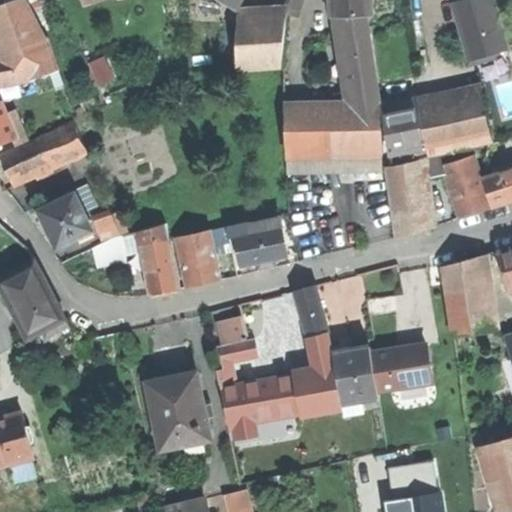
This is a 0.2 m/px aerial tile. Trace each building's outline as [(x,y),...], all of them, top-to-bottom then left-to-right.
[(0,27),(10,53),(18,52),(25,50),(50,38),(30,0),(11,0),(0,4),(0,27)] [(290,0),(289,13),(304,15),(305,0),(290,0)] [(334,0),(335,15),(343,14),(369,14),(373,13),(372,0),(334,0)] [(470,46),(474,58),(482,56),(497,51),(510,47),(495,0),(458,0),(456,1),(470,46)] [(276,3),(274,13),(289,13),(289,6),(276,3)] [(274,13),(240,14),(240,19),(239,51),(239,69),(284,66),(284,52),(289,13),(274,13)] [(381,101),(369,14),(343,14),(358,102),(381,101)] [(216,51),(239,51),(240,19),(216,19),(216,51)] [(60,67),(50,38),(25,50),(33,74),(34,77),(60,67)] [(483,61),(482,56),(474,58),(470,46),(465,48),(470,65),(483,61)] [(23,80),(33,74),(25,50),(18,52),(23,80)] [(498,56),(497,51),(482,56),(483,61),(498,56)] [(0,84),(23,80),(18,52),(10,53),(0,55),(0,84)] [(112,77),(102,57),(90,63),(100,83),(112,77)] [(491,142),(496,141),(486,90),(421,104),(429,145),(432,155),(441,153),(462,148),(491,142)] [(0,141),(16,135),(7,112),(1,98),(0,98),(0,141)] [(383,101),(381,101),(358,102),(289,103),(290,156),(384,153),(383,101)] [(392,151),(429,145),(421,104),(386,110),(392,151)] [(20,107),(7,112),(16,135),(19,143),(32,139),(20,107)] [(76,121),(58,130),(72,158),(90,150),(76,121)] [(12,171),(18,183),(72,158),(58,130),(5,155),(12,171)] [(504,139),(496,141),(491,142),(488,159),(508,154),(504,139)] [(441,153),(445,164),(465,157),(462,148),(441,153)] [(423,172),(446,167),(445,164),(441,153),(432,155),(421,158),(423,172)] [(479,211),(494,206),(476,153),(465,157),(445,164),(446,167),(462,216),(479,211)] [(431,226),(423,172),(421,158),(389,165),(398,235),(431,226)] [(308,159),(308,170),(332,170),(332,159),(308,159)] [(511,168),(486,177),(496,205),(511,199),(511,168)] [(60,246),(95,229),(77,191),(42,208),(52,230),(60,246)] [(103,238),(128,230),(121,210),(97,218),(103,238)] [(140,229),(143,244),(172,236),(168,221),(140,229)] [(266,259),(291,254),(285,225),(235,234),(241,264),(266,259)] [(224,226),(211,229),(214,240),(227,237),(224,226)] [(207,282),(223,278),(214,240),(211,229),(179,236),(191,286),(207,282)] [(100,266),(128,260),(122,234),(116,237),(96,245),(100,266)] [(167,290),(183,287),(172,236),(143,244),(153,293),(167,290)] [(511,245),(499,250),(510,291),(511,290),(511,245)] [(442,263),(447,292),(486,280),(481,254),(442,263)] [(0,278),(0,282),(29,339),(45,331),(69,319),(38,259),(14,271),(0,278)] [(400,261),(339,278),(344,296),(385,285),(386,288),(406,282),(400,261)] [(321,283),(326,301),(344,296),(339,278),(321,283)] [(447,292),(454,337),(495,330),(486,280),(447,292)] [(297,289),(310,337),(331,331),(318,283),(297,289)] [(72,325),(69,319),(45,331),(48,337),(72,325)] [(314,357),(317,369),(338,365),(336,351),(331,331),(310,337),(316,357),(314,357)] [(225,362),(259,354),(255,337),(221,345),(225,362)] [(376,352),(382,390),(437,381),(431,343),(402,348),(376,352)] [(336,351),(338,365),(345,400),(360,397),(382,393),(373,344),(354,347),(336,351)] [(303,415),(346,408),(345,400),(338,365),(317,369),(306,371),(295,373),(303,415)] [(203,439),(214,436),(200,369),(174,374),(150,380),(155,404),(158,403),(167,444),(163,445),(164,447),(188,442),(203,439)] [(262,423),(303,415),(295,373),(273,377),(254,381),(258,401),(262,423)] [(223,382),(228,406),(237,405),(232,380),(223,382)] [(362,410),(360,397),(345,400),(346,408),(347,413),(362,410)] [(253,424),(262,423),(258,401),(237,405),(228,406),(232,428),(253,424)] [(347,413),(346,408),(303,415),(310,452),(353,444),(347,413)] [(34,458),(36,457),(24,411),(9,415),(8,413),(0,415),(0,466),(14,463),(34,458)] [(257,443),(253,424),(232,428),(235,447),(257,443)] [(511,511),(511,435),(480,445),(499,511),(511,511)] [(205,448),(203,439),(188,442),(190,451),(205,448)] [(237,453),(243,478),(298,465),(293,441),(237,453)] [(38,473),(34,458),(14,463),(18,479),(38,473)] [(384,499),(385,511),(446,511),(440,459),(390,465),(394,498),(384,499)] [(226,495),(230,511),(253,511),(248,489),(226,495)] [(168,508),(168,511),(209,511),(207,499),(186,504),(168,508)]
